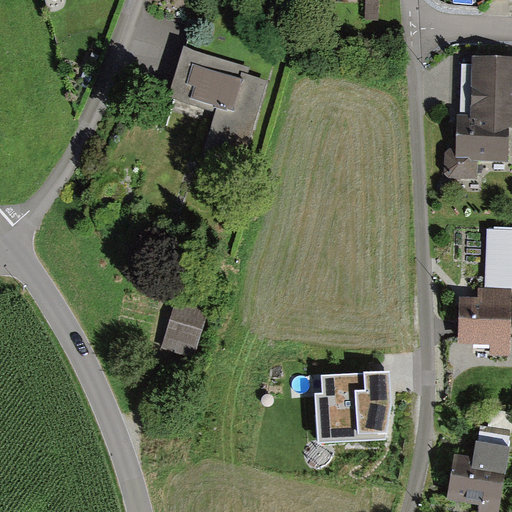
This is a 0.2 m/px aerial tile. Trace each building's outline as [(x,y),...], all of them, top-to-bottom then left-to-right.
[(331,0),(332,1),(365,2),(365,22),(380,23),(381,0),(331,0)] [(236,43),(192,30),(172,99),(217,112),(205,153),(222,158),(223,155),(246,161),(270,82),(248,76),(250,69),(230,63),(236,43)] [(511,60),(472,59),(471,118),(458,118),(457,151),(449,151),(444,155),(444,175),(449,180),(478,181),(479,164),(508,164),(508,148),(511,148),(511,60)] [(478,300),(460,300),(459,346),(491,346),(491,356),(511,357),(511,328),(511,231),(487,230),(486,290),(478,290),(478,300)] [(182,282),(162,350),(195,360),(215,292),(182,282)] [(390,407),(388,378),(324,382),(325,400),(318,401),(321,446),(384,441),(390,407)] [(474,461),(456,458),(449,502),(481,507),(479,511),(499,511),(511,433),(511,413),(491,410),(488,428),(479,427),(474,461)]
